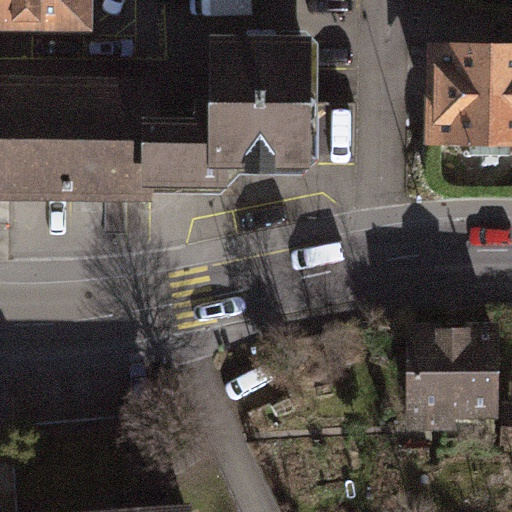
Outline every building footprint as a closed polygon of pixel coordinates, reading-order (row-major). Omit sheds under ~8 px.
[(0,0),(0,36),(97,36),(96,0),(0,0)] [(511,30),(425,30),(425,133),(511,133),(511,30)] [(317,177),(320,47),(218,45),(219,103),(200,104),(200,128),(164,127),(164,84),(0,82),(0,205),(156,206),(156,195),(233,195),(233,178),(317,177)] [(499,315),(406,314),(405,425),(498,426),(499,315)] [(511,398),(503,398),(500,450),(511,450),(511,398)] [(140,410),(13,419),(19,511),(199,511),(198,488),(93,495),(92,489),(145,485),(140,410)]
